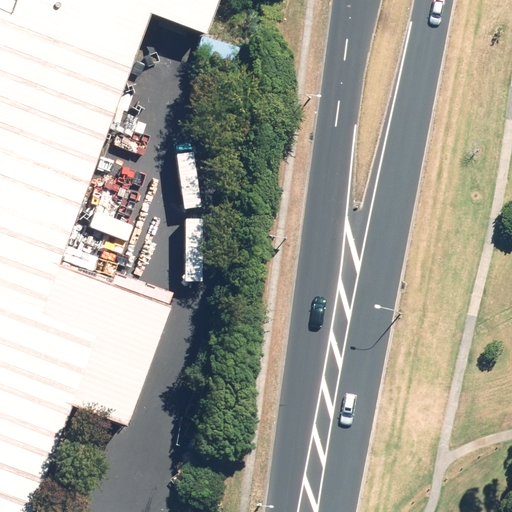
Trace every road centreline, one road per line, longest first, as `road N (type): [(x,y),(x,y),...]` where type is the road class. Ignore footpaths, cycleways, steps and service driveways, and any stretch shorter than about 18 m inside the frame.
road 1 (secondary): [(434,0),(395,205),(331,351)]
road 2 (secondary): [(331,351),(321,187),(354,0)]
road 3 (secondary): [(331,351),(309,511)]
